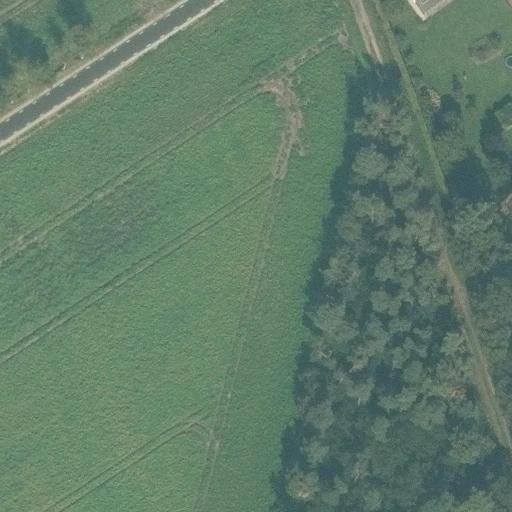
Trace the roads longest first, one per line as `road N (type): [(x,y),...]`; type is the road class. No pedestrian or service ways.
road 1 (track): [(354,0),(511,463)]
road 2 (unclassified): [(0,133),(206,0)]
